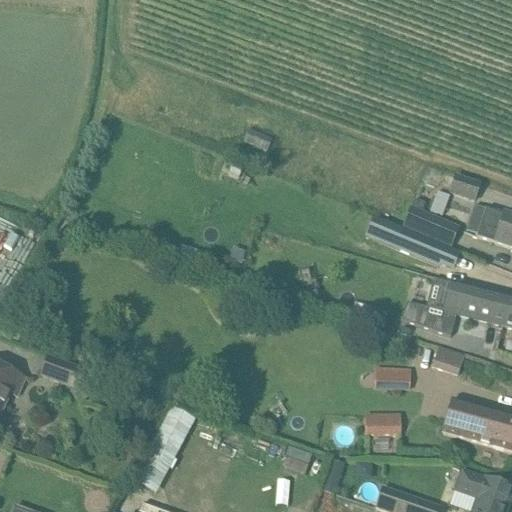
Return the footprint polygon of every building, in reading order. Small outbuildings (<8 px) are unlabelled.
[(243,143),(266,153),(271,141),(248,132),(243,143)] [(479,187),(455,179),(450,195),(474,202),(479,187)] [(449,198),(437,194),(429,214),(441,218),(449,198)] [(408,230),(450,247),(457,230),(421,215),(425,205),(420,204),(414,201),(403,228),(408,230)] [(477,236),(476,239),(494,245),(511,250),(511,218),(503,215),(503,216),(485,210),(485,212),(477,236)] [(385,223),(377,244),(439,271),(441,268),(453,273),(460,255),(385,223)] [(452,286),(433,281),(426,309),(445,314),(452,286)] [(406,305),(401,322),(450,339),(456,318),(502,330),(510,299),(462,287),(462,288),(458,287),(452,286),(445,314),(426,309),(426,310),(406,305)] [(511,299),(510,299),(502,330),(511,331),(511,299)] [(438,347),(430,368),(455,378),(463,357),(438,347)] [(45,363),(40,377),(78,391),(83,376),(85,371),(48,357),(45,363)] [(22,380),(0,370),(0,416),(9,396),(14,398),(22,380)] [(409,371),(374,370),(374,392),(409,393),(409,371)] [(511,418),(454,402),(445,436),(511,454),(511,418)] [(400,437),(400,416),(364,417),(365,438),(400,437)] [(462,473),(454,495),(474,502),(470,511),(507,511),(511,499),(511,490),(496,485),(475,477),(462,473)] [(326,486),(324,493),(334,497),(337,490),(326,486)] [(438,511),(440,509),(381,490),(374,511),(438,511)]
